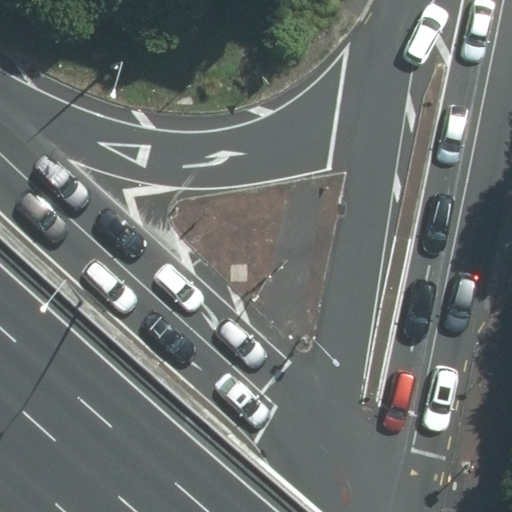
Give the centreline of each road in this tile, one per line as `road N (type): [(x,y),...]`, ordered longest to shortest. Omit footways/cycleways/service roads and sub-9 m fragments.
road 1 (motorway): [(0,107),(151,160),(267,160),(345,132),(468,35)]
road 2 (motorway): [(0,145),(364,484)]
road 3 (primary): [(468,35),(364,484)]
